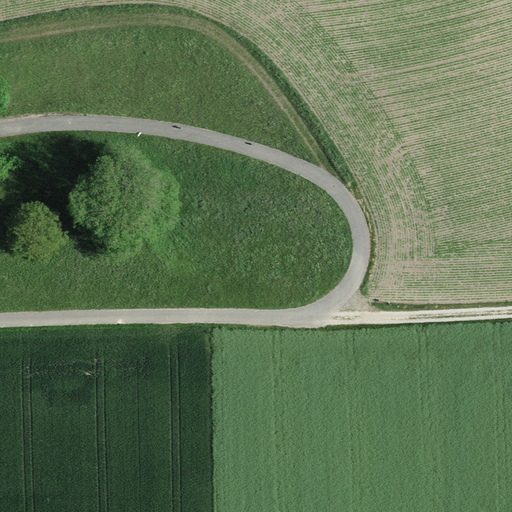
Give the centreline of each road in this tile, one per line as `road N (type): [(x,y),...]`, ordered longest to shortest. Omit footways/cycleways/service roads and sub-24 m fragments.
road 1 (track): [(0,127),(104,117),(268,153),(309,166),(342,191),(357,238),(351,279),(326,314),(0,319)]
road 2 (track): [(326,314),(511,310)]
